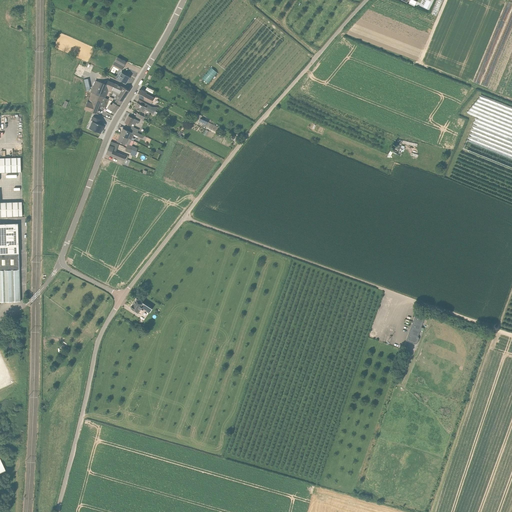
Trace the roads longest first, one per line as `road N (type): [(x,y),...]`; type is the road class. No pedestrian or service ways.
road 1 (unclassified): [(511,335),(184,217)]
road 2 (unclassified): [(62,262),(106,137),(182,0)]
road 3 (unclassified): [(184,217),(364,0)]
road 4 (unclassified): [(58,511),(99,334),(122,297)]
